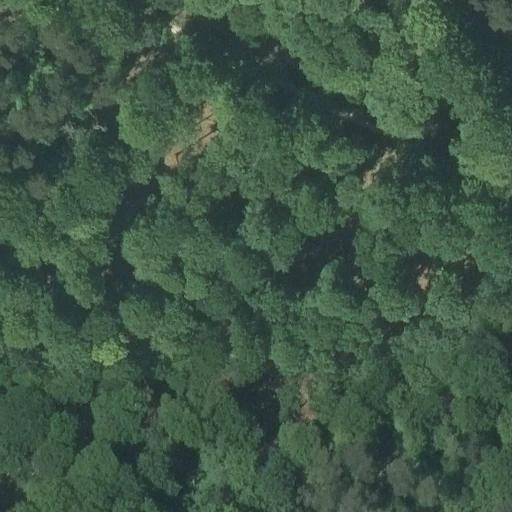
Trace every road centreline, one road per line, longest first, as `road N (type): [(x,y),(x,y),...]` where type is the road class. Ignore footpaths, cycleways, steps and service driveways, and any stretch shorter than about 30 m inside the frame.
road 1 (track): [(469,148),(176,511)]
road 2 (track): [(166,0),(511,171)]
